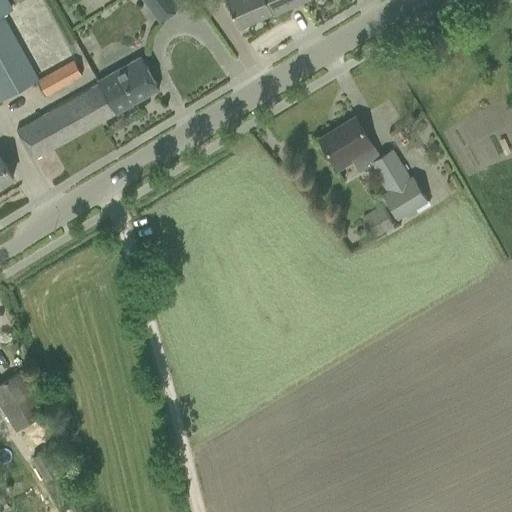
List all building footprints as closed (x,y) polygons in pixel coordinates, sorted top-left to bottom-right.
[(0,15),(10,9),(5,0),(0,0),(0,98),(36,79),(0,15)] [(179,7),(173,0),(143,0),(159,22),(179,7)] [(225,0),(238,28),(271,14),(272,15),(304,0),(225,0)] [(83,75),(92,71),(83,52),(74,56),(83,75)] [(16,130),(22,141),(32,159),(158,88),(141,57),(97,81),(99,84),(16,130)] [(37,81),(45,96),(82,75),(73,61),(37,81)] [(319,139),(322,144),(337,169),(373,147),(355,117),(319,139)] [(370,162),(388,192),(382,195),(396,219),(427,200),(413,177),(409,179),(391,149),(370,162)] [(0,185),(12,178),(0,157),(0,185)] [(388,216),(371,227),(377,237),(395,227),(388,216)] [(18,373),(0,384),(0,401),(17,430),(43,413),(18,373)] [(51,446),(31,458),(45,481),(65,468),(51,446)]
